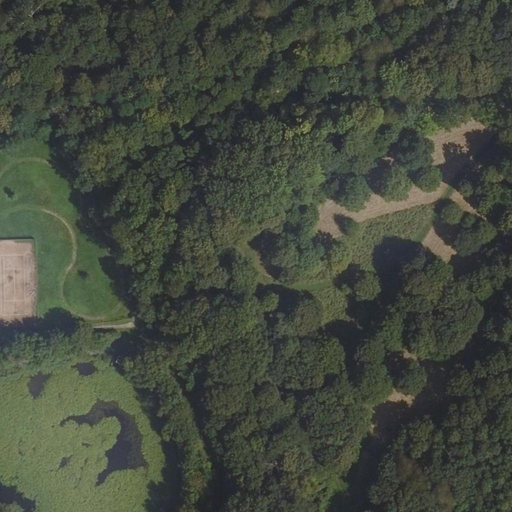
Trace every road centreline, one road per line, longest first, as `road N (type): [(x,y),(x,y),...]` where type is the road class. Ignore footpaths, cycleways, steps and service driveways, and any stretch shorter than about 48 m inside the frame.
road 1 (track): [(142,320),(191,248),(228,160),(308,114),(485,64),(511,49)]
road 2 (track): [(378,0),(310,18),(271,42),(245,94),(228,160)]
road 3 (track): [(142,320),(0,343)]
